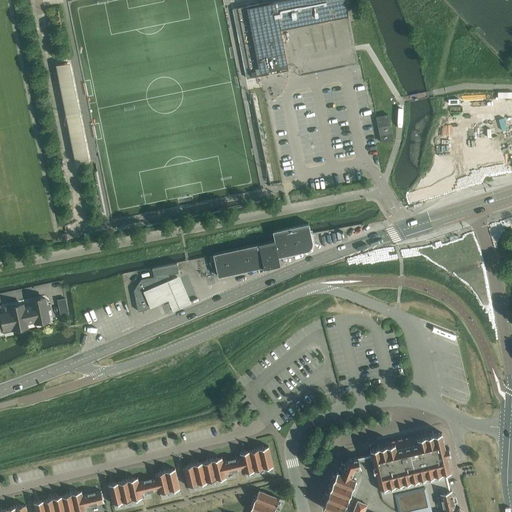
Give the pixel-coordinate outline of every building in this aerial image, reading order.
[(248,6),(233,9),(247,78),(260,76),(289,70),(281,29),(289,27),(325,19),(326,19),(349,15),(345,0),(279,0),(272,2),(252,6),(248,6)] [(90,161),(70,62),(57,64),(76,164),(90,161)] [(377,117),(376,117),(376,118),(379,132),(382,143),(393,140),(388,114),(377,117)] [(259,244),(214,254),(219,275),(219,277),(264,267),(265,268),(281,265),(280,260),(279,257),(307,251),(311,249),(313,245),(313,241),(311,233),(309,224),(273,231),(274,234),(275,240),(259,244)] [(142,280),(135,291),(139,311),(147,309),(152,307),(152,306),(146,291),(162,284),(162,283),(161,281),(170,277),(169,275),(180,272),(179,267),(178,264),(178,263),(152,268),(153,270),(153,272),(154,276),(154,277),(142,280)] [(163,284),(146,291),(152,306),(169,299),(171,304),(173,310),(191,302),(189,296),(180,275),(162,283),(163,284)] [(31,306),(23,308),(27,323),(34,322),(34,323),(49,320),(45,298),(30,301),(31,306)] [(66,298),(58,300),(61,316),(69,314),(66,298)] [(1,321),(0,323),(2,331),(4,333),(14,331),(13,329),(27,326),(27,323),(23,308),(23,305),(22,305),(9,308),(9,306),(5,307),(6,313),(1,314),(3,321),(1,321)] [(338,471),(323,508),(333,511),(460,511),(460,507),(456,508),(451,490),(450,490),(446,472),(451,471),(447,455),(451,454),(449,448),(446,448),(442,432),(418,438),(419,443),(397,448),(395,444),(371,449),(372,454),(359,457),(359,456),(347,459),(342,472),(338,471)] [(261,448),(259,449),(264,468),(265,468),(272,466),(274,466),(272,457),(269,446),(263,448),(261,448)] [(242,453),(240,453),(241,457),(244,469),(245,473),(247,472),(253,471),(254,471),(256,470),(262,469),(264,468),(259,449),(258,449),(255,450),(245,452),(242,453)] [(237,458),(223,462),(226,473),(227,473),(233,472),(244,469),(241,457),(239,458),(237,458)] [(213,460),(212,460),(217,479),(218,479),(225,478),(227,477),(226,473),(223,462),(222,458),(218,459),(216,459),(214,460),(213,460)] [(203,462),(207,482),(208,482),(209,481),(215,480),(217,479),(212,460),(211,460),(208,461),(203,462)] [(194,465),(193,465),(198,484),(200,484),(206,482),(207,482),(203,462),(198,464),(195,464),(194,465)] [(190,465),(184,467),(188,486),(191,486),(197,484),(198,484),(193,465),(192,465),(190,465)] [(168,471),(166,471),(171,491),(172,490),(178,489),(180,488),(176,469),(170,470),(168,471)] [(162,472),(156,474),(157,478),(159,489),(160,493),(163,492),(169,491),(171,491),(166,471),(164,472),(162,472)] [(129,480),(128,480),(133,500),(133,499),(134,499),(141,498),(143,497),(142,493),(139,482),(138,478),(132,479),(130,480),(129,480)] [(153,479),(139,482),(142,493),(149,492),(159,489),(157,478),(155,478),(153,479)] [(119,482),(118,482),(123,502),(124,502),(125,501),(131,500),(133,500),(128,480),(127,481),(124,481),(119,482)] [(111,484),(109,485),(114,504),(116,504),(122,502),(123,502),(118,482),(114,484),(111,484)] [(256,499),(255,501),(272,507),(276,509),(277,506),(279,501),(280,498),(272,495),(259,490),(257,496),(256,499)] [(74,493),(72,494),(76,511),(80,511),(85,511),(87,511),(86,507),(85,507),(82,495),(83,495),(82,491),(76,493),(74,493)] [(83,495),(82,495),(85,507),(86,507),(91,505),(104,502),(102,491),(90,494),(87,494),(83,495)] [(63,496),(66,511),(76,511),(72,494),(71,494),(68,495),(63,496)] [(54,498),(53,498),(56,511),(66,511),(63,496),(57,497),(55,498),(54,498)] [(49,499),(44,500),(46,511),(56,511),(53,498),(52,499),(49,499)] [(36,502),(34,503),(36,511),(46,511),(44,500),(39,502),(36,502)] [(253,505),(251,511),(253,511),(274,511),(275,511),(276,509),(272,507),(255,501),(254,502),(253,505)]
